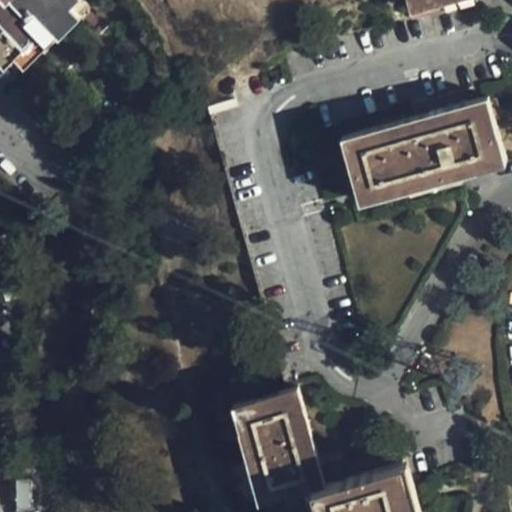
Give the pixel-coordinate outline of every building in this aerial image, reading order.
[(79,0),(0,0),(0,68),(3,71),(15,61),(23,70),(78,19),(69,10),(79,0)] [(511,0),(407,0),(411,13),(456,0),(511,0)] [(508,163),(488,102),(340,144),(359,210),(508,167),(508,163)] [(422,511),(406,457),(330,475),(301,379),(236,398),(265,496),(315,481),(323,511),(422,511)] [(33,511),(33,480),(14,480),(15,511),(33,511)]
